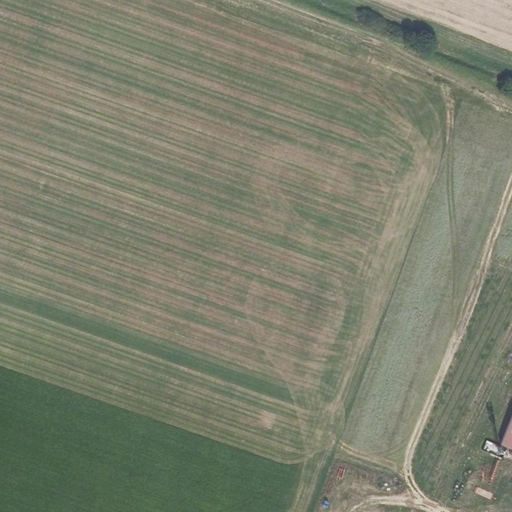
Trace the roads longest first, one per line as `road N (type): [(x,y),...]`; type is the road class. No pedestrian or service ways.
road 1 (track): [(439,511),(413,498),(407,458),(511,168)]
road 2 (track): [(511,118),(473,84),(263,0)]
